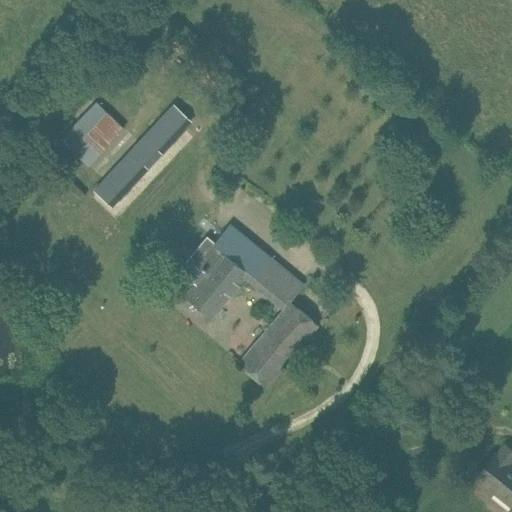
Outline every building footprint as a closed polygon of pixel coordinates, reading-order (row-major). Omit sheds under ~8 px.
[(66,119),(102,151),(124,127),(89,94),(66,119)] [(119,200),(186,128),(167,111),(101,182),(119,200)] [(230,223),(222,233),(252,258),(239,274),(244,278),(282,310),(289,302),(305,284),(230,223)] [(252,258),(222,233),(213,243),(194,265),(203,273),(198,280),(185,295),(211,317),(224,302),(244,278),(239,274),(252,258)] [(317,325),(289,302),(282,310),(239,362),(266,385),(317,325)] [(475,476),(511,505),(511,466),(508,464),(511,459),(511,451),(504,444),(496,454),(494,453),(475,476)]
